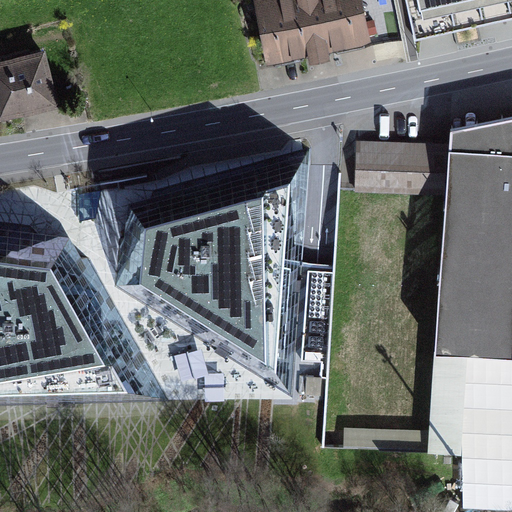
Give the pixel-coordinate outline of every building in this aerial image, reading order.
[(273,61),(308,54),(296,0),(260,0),(273,61)] [(296,0),(308,54),(343,46),(332,0),(296,0)] [(332,0),(343,46),(377,39),(368,0),(332,0)] [(447,0),(418,0),(421,13),(449,7),(447,0)] [(63,103),(50,48),(0,60),(0,106),(3,117),(63,103)] [(511,349),(511,109),(458,119),(442,344),(511,349)] [(445,142),(359,139),(358,191),(444,194),(445,142)] [(309,151),(129,199),(116,284),(291,395),(309,151)] [(69,235),(0,224),(0,406),(170,401),(69,235)]
